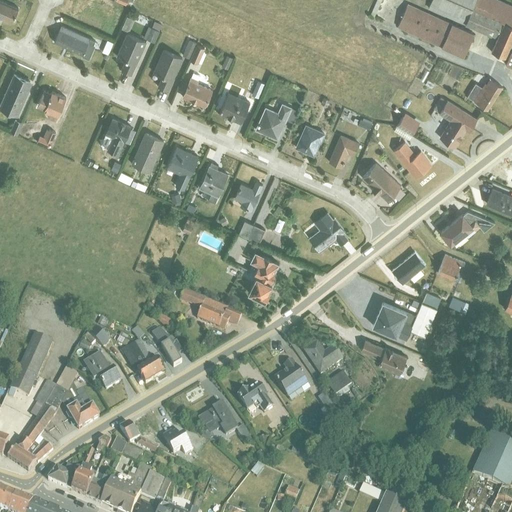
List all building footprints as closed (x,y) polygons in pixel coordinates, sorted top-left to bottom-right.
[(0,0),(0,16),(12,22),(15,17),(17,13),(16,13),(19,8),(0,0)] [(376,0),(371,14),(375,15),(381,0),(376,0)] [(467,25),(477,0),(431,0),(428,8),(467,25)] [(500,0),(477,0),(467,25),(480,30),(497,38),(491,51),(500,55),(497,61),(511,67),(511,52),(508,59),(506,57),(511,42),(511,5),(500,0)] [(408,3),(397,26),(453,52),(464,57),(473,36),(474,33),(427,11),(408,3)] [(127,15),(122,27),(129,31),(135,18),(127,15)] [(149,25),(144,36),(147,38),(155,42),(160,30),(159,30),(162,24),(155,21),(152,27),(149,25)] [(62,24),(54,41),(82,53),(88,56),(92,49),(94,44),(96,39),(62,24)] [(127,32),(117,55),(126,60),(122,69),(131,74),(146,40),(127,32)] [(191,37),(183,54),(190,58),(197,44),(198,40),(198,39),(191,36),(191,37)] [(108,38),(103,50),(109,52),(114,41),(108,38)] [(82,53),(81,55),(89,58),(95,44),(94,44),(88,56),(82,53)] [(190,58),(190,59),(198,63),(205,47),(197,44),(190,58)] [(164,48),(153,72),(163,76),(158,86),(168,90),(183,57),(164,48)] [(227,54),(222,66),(228,68),(233,57),(227,54)] [(194,72),(183,96),(205,105),(212,88),(198,81),(200,75),(194,72)] [(25,94),(31,81),(14,73),(0,105),(0,107),(18,115),(26,95),(25,94)] [(476,82),(467,96),(488,109),(502,86),(490,78),(487,82),(485,81),(482,86),(476,82)] [(25,94),(26,95),(33,81),(31,80),(31,81),(25,94)] [(258,80),(252,94),(259,97),(266,83),(258,80)] [(44,89),(37,106),(49,111),(47,116),(56,120),(66,96),(52,90),(52,92),(44,89)] [(229,91),(219,112),(241,122),(251,101),(229,91)] [(441,96),(434,108),(440,111),(439,112),(450,120),(440,136),(455,146),(466,128),(470,130),(477,119),(441,96)] [(323,97),(321,103),(328,105),(330,100),(323,97)] [(287,118),(292,106),(292,105),(282,101),(278,110),(266,105),(256,128),(278,138),(287,118)] [(292,106),(287,118),(293,121),(298,109),(292,106)] [(397,124),(412,134),(420,121),(406,111),(397,124)] [(361,117),(358,124),(369,129),(373,121),(363,116),(362,118),(361,117)] [(125,140),(130,127),(131,125),(113,117),(101,144),(108,146),(107,149),(119,154),(124,141),(125,140)] [(15,118),(10,130),(18,134),(23,122),(15,118)] [(307,123),(297,146),(313,154),(314,154),(320,140),(321,141),(326,131),(307,123)] [(412,134),(397,124),(395,128),(394,129),(409,139),(411,135),(412,134)] [(130,127),(125,140),(130,143),(136,129),(130,127)] [(146,132),(132,163),(150,171),(164,140),(146,132)] [(341,133),(329,161),(342,166),(348,152),(353,154),(359,141),(341,133)] [(405,141),(393,150),(415,177),(432,164),(421,150),(416,154),(405,141)] [(177,144),(177,145),(178,146),(177,147),(190,153),(190,152),(191,150),(177,144)] [(177,145),(167,167),(180,173),(175,184),(184,188),(199,155),(190,152),(190,153),(177,147),(178,146),(177,145)] [(115,160),(111,168),(118,171),(121,163),(115,160)] [(209,164),(199,187),(211,193),(208,199),(215,202),(218,196),(228,173),(221,170),(220,171),(216,170),(219,164),(212,161),(210,164),(209,164)] [(393,194),(400,186),(401,185),(376,161),(362,176),(387,199),(393,194)] [(511,164),(509,161),(504,165),(498,170),(507,182),(511,179),(511,178),(511,164)] [(122,171),(118,178),(130,184),(133,177),(122,171)] [(133,179),(131,184),(145,190),(147,185),(138,181),(133,179)] [(155,179),(151,189),(154,190),(159,180),(155,179)] [(241,183),(235,197),(242,200),(240,205),(251,209),(263,184),(256,181),(253,188),(242,183),(241,183)] [(400,186),(393,194),(399,199),(406,192),(400,186)] [(489,196),(487,203),(511,213),(511,196),(492,188),(489,196)] [(180,192),(171,194),(173,202),(175,202),(176,204),(181,203),(180,200),(182,200),(180,192)] [(190,203),(187,209),(199,214),(201,208),(190,203)] [(278,205),(273,213),(277,215),(282,207),(278,205)] [(319,228),(309,236),(320,250),(336,238),(340,243),(348,237),(344,232),(345,231),(334,217),(333,217),(328,210),(314,221),(319,228)] [(463,213),(441,231),(451,244),(473,226),(471,224),(475,220),(484,231),(495,222),(468,211),(463,214),(463,213)] [(225,215),(220,218),(223,224),(228,221),(225,215)] [(188,217),(182,229),(190,232),(195,221),(188,217)] [(279,217),(275,228),(280,231),(285,220),(279,217)] [(248,236),(254,223),(245,219),(239,232),(248,236)] [(254,223),(248,236),(259,241),(265,228),(254,223)] [(256,274),(248,291),(265,299),(267,298),(269,293),(269,291),(268,290),(272,283),(269,281),(269,280),(270,281),(275,271),(279,262),(255,250),(250,260),(259,264),(254,273),(256,274)] [(415,251),(392,269),(395,272),(394,272),(396,275),(403,283),(411,276),(414,280),(424,273),(421,268),(426,264),(415,251)] [(445,253),(437,272),(454,279),(459,281),(465,266),(464,265),(465,262),(458,259),(445,253)] [(499,260),(496,267),(502,270),(505,263),(499,260)] [(231,319),(239,323),(242,316),(227,310),(228,309),(184,291),(180,301),(202,310),(197,320),(225,332),(228,324),(231,319)] [(425,302),(437,307),(441,297),(426,291),(422,301),(425,302)] [(453,296),(449,305),(461,311),(460,315),(463,317),(469,303),(453,296)] [(425,302),(422,301),(416,315),(383,301),(373,324),(407,338),(410,329),(425,335),(437,307),(425,302)] [(159,316),(156,320),(158,321),(158,322),(172,334),(175,329),(171,326),(173,323),(162,316),(161,317),(159,316)] [(102,318),(98,325),(105,329),(109,321),(102,318)] [(231,319),(228,324),(237,328),(239,323),(231,319)] [(95,341),(96,342),(103,349),(110,341),(95,327),(89,334),(96,340),(95,341)] [(137,327),(132,331),(139,341),(144,337),(137,327)] [(160,330),(152,335),(161,348),(173,369),(183,363),(178,356),(183,353),(177,342),(174,344),(173,343),(175,340),(172,337),(169,339),(165,335),(167,333),(163,328),(161,331),(160,330)] [(96,340),(89,334),(88,333),(84,338),(92,345),(96,342),(95,341),(96,340)] [(11,390),(8,396),(13,398),(16,392),(29,398),(33,389),(36,390),(39,380),(37,379),(53,343),(35,335),(10,390),(11,390)] [(155,379),(135,345),(119,338),(117,343),(123,345),(127,349),(129,348),(136,360),(133,363),(146,385),(155,379)] [(366,338),(361,349),(371,353),(371,354),(380,358),(378,364),(396,371),(394,374),(399,376),(403,375),(407,365),(404,364),(407,355),(386,345),(385,346),(366,338)] [(82,342),(79,348),(89,352),(91,346),(82,342)] [(135,345),(155,379),(165,374),(154,356),(152,355),(150,356),(149,354),(148,355),(140,342),(135,345)] [(317,344),(305,353),(321,376),(343,361),(334,347),(324,354),(317,344)] [(100,354),(84,364),(94,381),(99,378),(107,391),(121,382),(113,368),(110,370),(100,354)] [(8,356),(0,373),(0,376),(11,382),(20,361),(8,356)] [(287,371),(275,380),(291,403),(304,394),(301,391),(309,385),(292,361),(284,367),(287,371)] [(37,419),(34,423),(44,432),(56,415),(62,404),(67,412),(66,415),(69,420),(73,421),(79,431),(100,418),(83,390),(75,380),(78,376),(67,367),(56,387),(37,419)] [(343,373),(327,384),(335,396),(336,396),(338,400),(349,392),(347,388),(352,385),(343,373)] [(236,388),(240,394),(258,383),(255,377),(236,388)] [(38,404),(30,415),(37,419),(56,387),(49,382),(47,382),(45,385),(35,402),(38,404)] [(247,390),(238,396),(239,398),(239,399),(247,412),(255,407),(257,410),(260,408),(264,415),(275,407),(259,385),(249,392),(247,390)] [(356,390),(352,392),(357,400),(361,397),(356,390)] [(325,395),(318,400),(325,410),(321,413),(325,420),(330,417),(335,424),(339,416),(325,395)] [(211,413),(199,421),(204,429),(205,429),(208,433),(203,436),(203,438),(210,441),(214,439),(212,436),(221,431),(226,438),(237,432),(243,441),(250,437),(243,427),(239,429),(224,404),(213,411),(214,412),(211,414),(211,413)] [(129,425),(137,440),(139,439),(158,449),(161,443),(150,437),(151,436),(150,434),(153,432),(144,416),(129,425)] [(0,456),(3,457),(10,439),(3,436),(4,433),(1,432),(4,424),(0,422),(0,456)] [(34,423),(8,459),(29,473),(37,463),(38,464),(53,451),(51,449),(44,442),(39,439),(44,432),(34,423)] [(137,440),(129,425),(120,430),(129,445),(137,440)] [(171,432),(163,437),(174,455),(182,451),(185,457),(193,452),(184,435),(178,438),(175,433),(173,434),(171,432)] [(511,442),(491,433),(473,474),(510,490),(511,485),(511,442)] [(99,448),(97,453),(104,456),(111,442),(106,439),(99,443),(99,448)] [(122,457),(127,446),(117,439),(111,451),(122,457)] [(158,449),(139,439),(139,441),(137,446),(155,455),(158,449)] [(127,446),(122,457),(139,464),(143,454),(127,446)] [(82,468),(72,492),(86,498),(97,474),(98,471),(88,467),(95,452),(90,450),(82,468)] [(261,451),(256,455),(262,461),(265,455),(261,451)] [(258,465),(251,474),(257,479),(264,469),(258,465)] [(126,479),(112,509),(118,511),(133,511),(151,473),(152,470),(141,466),(138,472),(133,470),(131,475),(130,475),(127,479),(126,479)] [(72,492),(82,468),(78,468),(75,468),(74,469),(68,467),(65,473),(57,469),(48,481),(72,492)] [(151,473),(133,511),(158,511),(172,482),(151,473)] [(97,474),(86,498),(102,505),(111,483),(104,480),(105,478),(97,474)] [(340,474),(335,487),(340,490),(346,477),(340,474)] [(111,483),(102,505),(112,509),(126,479),(122,477),(118,479),(116,483),(112,481),(111,483)] [(386,495),(404,503),(410,490),(392,482),(386,495)] [(382,504),(386,495),(363,485),(360,493),(382,504)] [(289,488),(285,497),(295,501),(299,492),(289,488)] [(2,491),(0,494),(0,511),(1,511),(9,493),(2,491)] [(9,493),(1,511),(3,511),(9,511),(16,497),(9,493)] [(386,495),(382,504),(378,511),(403,511),(407,505),(404,503),(386,495)] [(29,511),(34,504),(16,497),(9,511),(29,511)]
